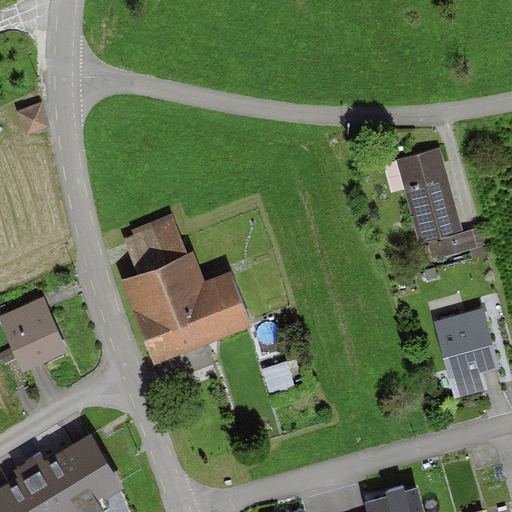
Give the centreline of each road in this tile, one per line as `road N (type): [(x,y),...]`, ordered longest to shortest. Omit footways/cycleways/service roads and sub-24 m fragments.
road 1 (residential): [(511,101),(342,118),(271,112),(119,78),(63,77)]
road 2 (tertiary): [(184,511),(78,196),(63,77)]
road 3 (residential): [(198,511),(511,423)]
